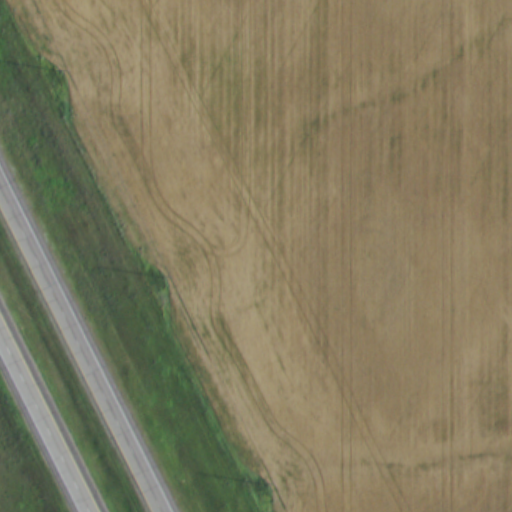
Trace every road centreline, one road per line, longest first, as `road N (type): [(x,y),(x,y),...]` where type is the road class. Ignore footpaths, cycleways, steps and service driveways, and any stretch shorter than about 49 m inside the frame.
road 1 (trunk): [(167,511),(0,176)]
road 2 (trunk): [(0,322),(93,511)]
